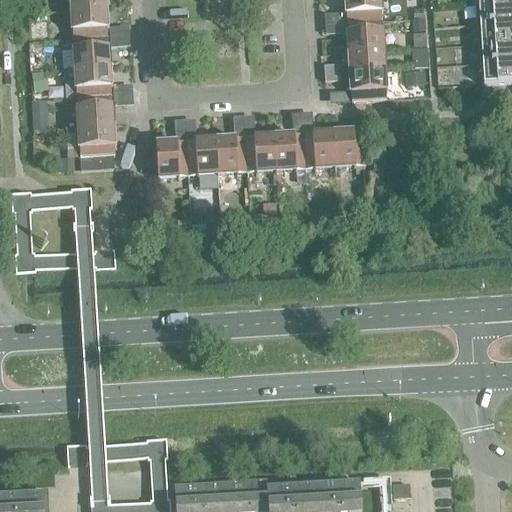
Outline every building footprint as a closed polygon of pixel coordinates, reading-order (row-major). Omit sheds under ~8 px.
[(68,13),(68,14),(106,12),(106,11),(104,11),(103,0),(68,0),(70,13),(68,13)] [(345,17),(346,27),(380,24),(380,15),(382,15),(381,14),(380,14),(378,0),(343,0),(345,16),(343,16),(343,18),(345,17)] [(477,8),(477,9),(511,6),(511,0),(478,0),(479,8),(477,8)] [(478,28),(511,26),(511,6),(477,9),(479,9),(480,27),(478,28)] [(71,34),(71,43),(106,41),(106,32),(108,32),(108,31),(106,31),(105,12),(106,12),(68,14),(68,15),(70,15),(71,33),(69,33),(69,34),(71,34)] [(422,12),(412,12),(413,23),(423,22),(422,12)] [(413,23),(411,23),(412,35),(424,34),(423,22),(413,23)] [(345,55),(345,56),(384,54),(384,53),(382,53),(381,35),(383,35),(383,33),(381,34),(380,24),(346,27),(346,36),(344,36),(344,37),(346,37),(347,55),(345,55)] [(479,47),(480,48),(511,45),(511,26),(478,28),(478,29),(480,29),(482,47),(479,47)] [(71,72),(71,73),(110,70),(108,70),(107,52),(109,52),(109,50),(107,50),(106,41),(71,43),(72,52),(70,53),(70,54),(72,54),(73,72),(71,72)] [(481,67),(511,65),(511,45),(480,48),(482,48),(483,67),(481,67)] [(347,75),(347,76),(385,73),(383,73),(382,54),(384,54),(345,56),(345,57),(347,57),(349,75),(347,75)] [(511,65),(481,67),(481,68),(483,68),(484,87),(482,87),(482,88),(511,86),(511,65)] [(323,69),(323,77),(337,76),(337,68),(323,69)] [(74,93),(75,102),(110,100),(109,91),(111,91),(111,89),(109,89),(108,71),(110,71),(110,70),(71,73),(73,73),(74,92),(72,92),(73,93),(74,93)] [(385,73),(347,76),(349,76),(350,95),(348,95),(348,96),(350,96),(350,106),(385,104),(385,94),(386,94),(386,93),(384,93),(383,74),(385,74),(385,73)] [(424,75),(403,77),(404,91),(425,89),(424,75)] [(42,76),(30,76),(31,94),(43,94),(42,76)] [(337,76),(323,77),(324,85),(338,85),(337,76)] [(77,131),(75,131),(114,129),(114,128),(112,129),(110,110),(112,110),(112,109),(110,109),(110,100),(75,102),(76,111),(74,111),(74,113),(76,112),(77,131)] [(46,114),(33,115),(34,133),(48,132),(46,114)] [(114,129),(75,131),(75,132),(77,132),(78,151),(76,151),(76,152),(78,152),(79,162),(112,160),(113,160),(113,150),(115,150),(115,148),(113,149),(112,130),(114,130),(114,129)] [(332,135),(331,135),(334,173),(334,171),(353,170),(353,172),(354,172),(354,170),(364,169),(362,135),(352,135),(352,133),(351,133),(351,135),(332,137),(332,135)] [(311,138),(302,138),(304,173),(313,173),(313,174),(315,174),(315,172),(333,171),(333,173),(334,173),(331,135),(331,137),(313,138),(312,136),(311,136),(311,138)] [(273,138),(275,177),(276,177),(276,175),(294,174),(294,176),(295,176),(295,174),(304,173),(302,138),(293,139),(293,137),(292,137),(292,139),(273,140),(273,138)] [(253,141),(243,142),(246,177),(255,176),(255,178),(256,178),(256,176),(274,175),(274,177),(275,177),(273,138),(272,138),(272,140),(254,141),(254,139),(252,139),(253,141)] [(215,142),(214,142),(216,180),(217,180),(217,178),(235,177),(235,179),(237,179),(236,177),(246,177),(243,142),(234,143),(234,141),(233,141),(233,143),(215,144),(215,142)] [(194,145),(185,146),(187,180),(196,180),(196,182),(197,182),(197,180),(216,179),(216,180),(214,142),(213,142),(213,144),(195,145),(195,143),(194,143),(194,145)] [(187,180),(185,146),(176,146),(175,144),(174,144),(174,146),(156,147),(155,145),(154,145),(157,184),(158,184),(158,182),(176,181),(177,183),(178,183),(178,181),(187,180)] [(112,160),(79,162),(79,174),(113,172),(112,160)] [(73,162),(58,162),(58,174),(73,174),(73,162)] [(262,217),(250,218),(251,232),(276,231),(275,216),(274,207),(262,207),(262,217)] [(218,218),(204,219),(205,235),(219,234),(218,218)] [(189,222),(177,223),(177,237),(190,236),(189,222)] [(240,222),(238,225),(238,233),(246,233),(246,222),(240,222)] [(266,485),(219,488),(220,495),(220,511),(266,511),(265,490),(266,490),(266,488),(266,485)] [(266,490),(265,490),(266,511),(359,511),(358,493),(358,487),(356,487),(341,488),(341,487),(327,488),(327,489),(295,491),(295,490),(294,490),(284,491),(281,491),(281,492),(267,493),(266,493),(266,490)] [(219,488),(172,490),(173,494),(173,511),(220,511),(220,495),(219,488)] [(399,488),(391,489),(392,503),(400,502),(399,488)] [(408,488),(399,488),(400,502),(409,502),(408,488)] [(0,511),(41,511),(41,498),(39,498),(24,499),(24,498),(10,499),(10,500),(0,500),(0,511)]
